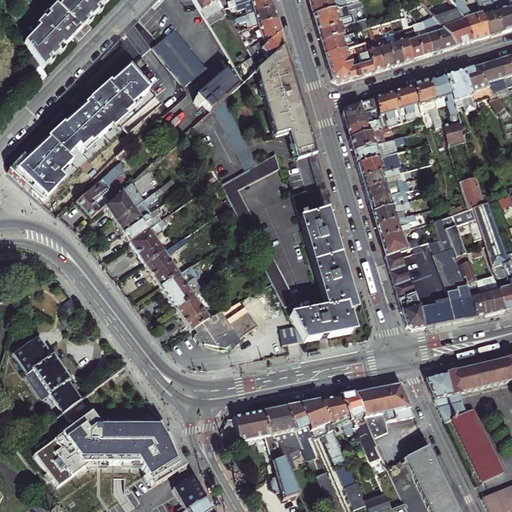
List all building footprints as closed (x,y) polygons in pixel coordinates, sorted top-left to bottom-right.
[(60,0),(63,3),(58,8),(56,6),(47,15),(49,17),(46,20),(44,18),(36,26),(39,28),(24,43),(43,70),(48,64),(50,66),(54,62),(52,60),(58,54),(60,55),(65,50),(63,49),(74,38),(78,42),(90,29),(88,26),(92,22),(91,20),(97,14),(98,15),(102,11),(101,10),(109,0),(60,0)] [(191,0),(198,11),(203,20),(222,9),(217,0),(191,0)] [(251,7),(253,15),(273,8),(270,0),(257,0),(241,5),(235,7),(236,12),(244,10),(251,7)] [(323,0),(308,5),(312,17),(334,11),(332,3),(341,0),(342,1),(346,0),(323,0)] [(457,11),(464,22),(471,44),(489,39),(482,17),(481,15),(470,19),(468,15),(458,0),(452,0),(451,1),(457,11)] [(482,17),(489,39),(501,35),(489,0),(483,0),(485,4),(482,5),(485,16),(482,17)] [(489,0),(501,35),(508,33),(511,31),(511,14),(510,8),(504,10),(502,2),(499,3),(498,0),(489,0)] [(312,17),(317,34),(353,23),(351,14),(348,14),(347,12),(353,11),(364,7),(363,2),(334,11),(312,17)] [(251,7),(244,10),(246,17),(253,15),(251,7)] [(255,20),(258,27),(276,21),(273,8),(253,15),(246,17),(229,23),(231,26),(236,34),(246,31),(244,24),(250,22),(255,20)] [(353,23),(357,22),(353,11),(347,12),(348,14),(351,14),(353,23)] [(432,18),(438,25),(441,29),(455,49),(471,44),(464,22),(457,11),(432,18)] [(320,44),(361,31),(370,29),(379,26),(386,24),(385,20),(367,25),(366,19),(357,22),(353,23),(317,34),(320,44)] [(258,27),(255,20),(250,22),(252,29),(258,27)] [(412,62),(406,44),(402,31),(398,20),(395,21),(394,21),(398,34),(400,42),(396,43),(402,65),(412,62)] [(259,53),(280,33),(276,21),(258,27),(263,42),(255,47),(259,53)] [(431,27),(436,34),(442,53),(455,49),(441,29),(438,25),(434,27),(432,24),(429,25),(431,27)] [(423,30),(431,56),(442,53),(436,34),(431,35),(428,28),(431,27),(429,25),(425,26),(426,29),(423,30)] [(372,34),(372,35),(381,33),(380,31),(379,26),(370,29),(372,34)] [(361,31),(362,37),(369,35),(372,34),(370,29),(361,31)] [(422,39),(417,41),(422,59),(431,56),(423,30),(420,31),(421,32),(420,33),(422,39)] [(362,37),(361,31),(320,44),(324,56),(345,50),(343,43),(362,37)] [(204,72),(175,32),(152,49),(182,89),(204,72)] [(285,48),(280,33),(259,53),(251,61),(254,67),(260,62),(264,66),(285,48)] [(393,35),(386,37),(383,38),(383,39),(386,46),(396,43),(393,35)] [(374,42),(376,49),(383,71),(393,68),(386,46),(383,39),(374,42)] [(422,59),(417,41),(406,44),(412,62),(422,59)] [(372,42),(364,44),(367,51),(376,49),(374,42),(372,42)] [(396,43),(386,46),(393,68),(402,65),(396,43)] [(298,106),(302,105),(285,48),(264,66),(259,70),(263,84),(260,86),(275,138),(289,134),(293,147),(310,142),(301,111),(299,112),(298,106)] [(383,71),(376,49),(367,51),(367,54),(373,74),(383,71)] [(367,54),(355,58),(358,67),(351,70),(345,50),(324,56),(331,80),(337,85),(373,74),(367,54)] [(499,62),(505,80),(511,77),(511,62),(511,58),(499,62)] [(254,67),(258,72),(259,70),(264,66),(260,62),(254,67)] [(508,91),(505,80),(499,62),(473,70),(487,85),(492,93),(504,89),(505,92),(508,91)] [(150,93),(132,68),(49,139),(25,162),(22,159),(7,174),(42,204),(63,180),(58,176),(69,162),(65,158),(76,148),(84,158),(97,146),(96,144),(107,134),(109,136),(124,123),(122,121),(133,112),(134,113),(142,106),(139,103),(150,93)] [(462,73),(472,103),(486,99),(487,103),(490,102),(501,111),(504,110),(492,93),(487,85),(473,70),(462,73)] [(238,89),(225,73),(164,126),(178,142),(191,130),(193,129),(202,120),(221,104),(232,94),(238,89)] [(473,107),(472,103),(462,73),(445,78),(457,119),(459,125),(460,130),(466,128),(462,115),(474,111),(473,107)] [(434,104),(439,102),(441,108),(445,107),(449,122),(457,119),(445,78),(428,84),(434,104)] [(412,88),(418,107),(420,115),(429,112),(435,131),(441,129),(439,121),(434,104),(428,84),(412,88)] [(412,109),(418,107),(412,88),(402,91),(409,116),(414,115),(412,109)] [(409,116),(402,91),(392,94),(398,113),(403,112),(405,117),(409,116)] [(248,148),(232,94),(221,104),(235,152),(248,148)] [(392,94),(382,97),(390,121),(394,120),(393,115),(398,113),(392,94)] [(382,97),(373,100),(376,111),(378,119),(384,117),(385,123),(390,121),(382,97)] [(486,99),(472,103),(473,107),(487,103),(486,99)] [(373,100),(345,109),(342,115),(343,121),(364,115),(376,111),(373,100)] [(364,115),(367,124),(379,121),(378,119),(376,111),(364,115)] [(343,121),(346,130),(367,124),(364,115),(343,121)] [(457,119),(449,122),(451,128),(459,125),(457,119)] [(379,121),(367,124),(370,134),(381,131),(379,121)] [(367,124),(346,130),(349,140),(370,134),(367,124)] [(349,140),(353,152),(376,146),(375,141),(383,138),(381,131),(370,134),(349,140)] [(407,137),(385,144),(386,149),(407,144),(407,137)] [(297,162),(308,158),(311,166),(317,164),(315,156),(310,142),(293,147),(297,162)] [(353,152),(357,166),(380,160),(388,157),(386,149),(385,144),(376,146),(353,152)] [(238,164),(251,160),(248,148),(235,152),(238,164)] [(388,157),(380,160),(384,173),(397,170),(395,163),(399,162),(397,155),(388,157)] [(220,186),(231,207),(244,233),(258,260),(272,285),(279,300),(284,309),(297,302),(286,282),(238,192),(278,169),(274,156),(254,167),(241,174),(220,186)] [(241,174),(254,167),(251,160),(238,164),(241,174)] [(359,175),(361,180),(384,173),(380,160),(357,166),(359,175)] [(104,207),(96,198),(106,189),(103,185),(124,167),(121,163),(80,199),(75,203),(90,220),(103,208),(104,207)] [(316,182),(322,181),(317,164),(311,166),(316,182)] [(103,208),(113,222),(132,209),(124,197),(133,191),(151,175),(147,169),(104,207),(103,208)] [(361,180),(364,191),(385,185),(383,180),(393,178),(399,176),(399,175),(397,170),(384,173),(361,180)] [(438,175),(432,177),(435,185),(440,183),(438,175)] [(132,209),(113,222),(122,236),(149,216),(145,209),(154,202),(153,201),(173,186),(170,181),(132,209)] [(318,190),(324,188),(322,181),(316,182),(318,190)] [(385,185),(364,191),(368,203),(398,194),(397,190),(403,189),(402,185),(400,181),(395,182),(385,185)] [(438,195),(443,193),(440,183),(435,185),(438,195)] [(323,214),(325,214),(332,212),(324,188),(318,190),(324,212),(322,212),(323,214)] [(368,203),(371,214),(391,208),(390,203),(402,199),(405,198),(404,194),(404,192),(398,194),(368,203)] [(326,311),(289,318),(293,327),(302,343),(353,333),(347,315),(355,313),(325,214),(323,214),(319,216),(312,212),(306,194),(293,198),(291,198),(326,311)] [(404,204),(402,199),(390,203),(391,208),(404,204)] [(391,208),(371,214),(375,227),(397,221),(395,215),(403,212),(413,209),(411,202),(404,204),(391,208)] [(122,236),(128,245),(159,224),(156,218),(170,208),(168,204),(149,216),(122,236)] [(485,250),(488,260),(491,268),(491,270),(502,267),(507,282),(505,288),(500,289),(498,290),(506,311),(507,311),(511,309),(511,276),(504,254),(487,207),(485,207),(473,211),(476,222),(479,231),(482,241),(485,250)] [(405,218),(403,212),(395,215),(397,221),(405,218)] [(451,218),(441,221),(444,231),(454,228),(469,224),(466,213),(451,218)] [(397,221),(375,227),(379,241),(401,234),(398,227),(408,224),(415,222),(414,216),(405,218),(397,221)] [(457,268),(453,259),(450,250),(447,241),(444,231),(441,221),(431,224),(437,240),(464,322),(474,319),(466,298),(462,286),(459,277),(457,268)] [(163,254),(152,237),(163,229),(162,228),(164,226),(162,222),(159,224),(128,245),(143,267),(163,254)] [(476,222),(469,224),(472,233),(479,231),(476,222)] [(398,227),(401,234),(410,231),(408,224),(398,227)] [(457,238),(454,228),(444,231),(447,241),(457,238)] [(482,241),(479,231),(472,233),(476,243),(482,241)] [(379,241),(384,258),(399,253),(417,247),(415,242),(407,244),(406,240),(403,241),(401,234),(379,241)] [(169,262),(166,258),(188,243),(185,238),(163,254),(143,267),(159,290),(187,272),(177,257),(169,262)] [(460,247),(457,238),(447,241),(450,250),(460,247)] [(399,253),(403,266),(431,257),(441,288),(444,301),(433,305),(433,308),(418,312),(423,330),(464,322),(437,240),(417,247),(399,253)] [(450,250),(453,259),(463,256),(460,247),(450,250)] [(418,312),(403,266),(399,253),(384,258),(389,273),(405,329),(411,332),(423,330),(418,312)] [(453,259),(457,268),(467,266),(463,256),(453,259)] [(207,258),(200,262),(203,266),(210,262),(207,258)] [(467,266),(457,268),(459,277),(469,274),(467,266)] [(187,272),(159,290),(175,313),(195,300),(204,294),(195,278),(186,284),(184,280),(192,275),(189,270),(187,272)] [(472,283),(469,274),(459,277),(462,286),(472,283)] [(493,315),(506,311),(498,290),(496,290),(492,278),(482,281),(493,315)] [(472,283),(476,295),(484,317),(493,315),(482,281),(472,283)] [(476,295),(472,283),(462,286),(466,298),(476,295)] [(484,317),(476,295),(466,298),(474,319),(484,317)] [(228,305),(207,318),(195,300),(175,313),(190,335),(224,314),(231,310),(228,305)] [(233,327),(240,323),(231,310),(224,314),(230,324),(233,328),(233,327)] [(197,345),(203,341),(230,324),(224,314),(190,335),(197,345)] [(245,342),(243,340),(258,331),(249,318),(240,323),(233,327),(239,340),(227,347),(218,350),(226,351),(232,348),(234,351),(243,346),(242,344),(245,342)] [(202,347),(218,350),(227,347),(239,340),(233,327),(233,328),(230,324),(203,341),(197,345),(198,346),(201,344),(202,347)] [(279,348),(302,343),(293,327),(275,331),(279,348)] [(30,373),(62,416),(82,401),(68,382),(69,381),(50,356),(49,357),(36,339),(9,358),(24,378),(30,373)] [(460,406),(447,410),(444,402),(511,382),(511,359),(425,381),(425,383),(445,426),(451,423),(483,486),(502,477),(471,414),(465,417),(460,406)] [(398,388),(351,396),(373,441),(386,435),(381,426),(414,420),(398,388)] [(351,396),(336,399),(354,435),(362,453),(376,447),(373,441),(351,396)] [(336,399),(317,403),(342,457),(345,456),(340,445),(341,440),(337,431),(334,431),(333,428),(342,424),(343,426),(341,427),(346,437),(348,438),(354,435),(336,399)] [(185,470),(160,426),(99,427),(82,401),(62,416),(68,425),(27,457),(55,490),(84,468),(135,468),(150,490),(185,470)] [(342,457),(317,403),(296,407),(307,434),(316,433),(319,440),(324,439),(338,472),(347,468),(342,457)] [(283,409),(298,448),(304,462),(306,461),(307,456),(302,440),(309,438),(307,434),(296,407),(283,409)] [(284,454),(298,448),(283,409),(267,412),(260,413),(265,437),(269,436),(278,458),(284,473),(291,471),(284,454)] [(220,435),(226,446),(262,438),(270,463),(277,462),(275,459),(278,458),(269,436),(265,437),(260,413),(225,420),(220,435)] [(429,451),(422,436),(407,443),(414,458),(427,451),(429,451)] [(456,511),(427,451),(414,458),(406,461),(430,511),(456,511)] [(294,497),(284,473),(278,458),(275,459),(277,462),(270,463),(274,475),(270,476),(266,483),(268,489),(275,493),(280,491),(283,500),(294,497)] [(354,485),(331,494),(323,474),(311,479),(315,489),(324,511),(366,511),(363,504),(354,485)] [(193,479),(172,490),(176,497),(181,506),(177,508),(179,511),(184,511),(205,500),(193,479)] [(511,511),(511,488),(496,496),(503,511),(511,511)] [(366,511),(387,511),(390,511),(383,496),(363,504),(366,511)] [(487,511),(503,511),(496,496),(482,502),(487,511)] [(283,500),(284,506),(296,502),(294,497),(283,500)] [(211,511),(205,500),(184,511),(211,511)]
